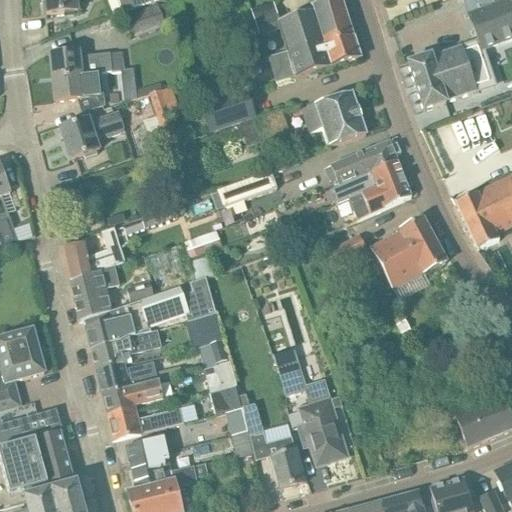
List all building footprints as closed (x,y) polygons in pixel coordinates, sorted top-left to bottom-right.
[(42,0),(44,15),(64,13),(65,17),(73,16),(73,13),(77,12),(76,2),(80,0),(42,0)] [(115,0),(122,16),(165,0),(115,0)] [(279,31),(287,54),(288,57),(321,48),(323,51),(354,41),(353,37),(352,37),(339,0),(332,0),(309,8),(311,13),(277,24),(271,4),(250,11),(259,38),(279,31)] [(494,8),(491,0),(463,0),(479,43),(430,59),(429,58),(408,65),(423,112),(476,95),(468,72),(487,65),(483,52),(511,40),(511,1),(505,3),(494,8)] [(157,6),(123,19),(131,40),(165,27),(164,24),(170,21),(165,6),(158,8),(157,6)] [(288,57),(287,54),(268,59),(276,86),(295,80),(295,81),(360,60),(354,41),(323,51),(321,48),(288,57)] [(100,75),(111,74),(109,56),(79,59),(79,53),(49,56),(52,81),(100,75)] [(100,75),(52,81),(54,106),(77,104),(81,116),(104,108),(100,75)] [(155,119),(164,145),(166,144),(169,154),(181,150),(160,91),(147,96),(150,104),(151,104),(156,118),(155,119)] [(237,127),(254,121),(245,94),(202,108),(211,135),(237,127)] [(308,137),(322,132),(328,149),(365,137),(350,95),(313,107),(300,112),(308,137)] [(450,149),(492,130),(481,108),(429,132),(443,163),(454,158),(450,149)] [(98,151),(95,141),(104,138),(105,141),(125,134),(118,113),(89,123),(88,121),(59,130),(69,161),(98,151)] [(237,127),(244,149),(287,135),(280,113),(254,122),(254,121),(237,127)] [(164,145),(155,119),(142,124),(151,150),(164,145)] [(333,190),(341,187),(396,163),(388,143),(331,168),(337,182),(331,184),(333,190)] [(347,201),(402,178),(396,163),(341,187),(347,201)] [(0,248),(0,250),(18,244),(2,198),(9,195),(0,168),(0,248)] [(269,173),(217,193),(223,210),(275,190),(269,173)] [(402,178),(347,201),(357,223),(411,199),(402,178)] [(511,228),(511,179),(511,178),(477,194),(455,205),(477,253),(499,242),(496,236),(511,228)] [(428,286),(422,276),(446,263),(423,220),(399,233),(400,234),(369,251),(398,303),(428,286)] [(71,283),(114,268),(124,264),(114,230),(101,234),(106,252),(86,259),(84,247),(64,251),(71,283)] [(200,256),(223,248),(217,232),(194,240),(200,256)] [(358,238),(327,254),(335,269),(366,253),(358,238)] [(114,268),(71,283),(70,284),(79,324),(100,317),(100,315),(110,313),(105,292),(119,289),(114,268)] [(100,317),(83,323),(85,330),(86,333),(89,344),(91,353),(117,346),(137,338),(136,334),(185,318),(187,324),(192,323),(214,316),(215,316),(205,280),(113,313),(110,313),(100,317)] [(149,286),(126,292),(129,303),(152,297),(149,286)] [(214,316),(192,323),(198,348),(220,342),(214,316)] [(0,413),(21,408),(15,383),(44,375),(32,333),(0,341),(0,413)] [(95,372),(125,365),(122,355),(131,352),(133,357),(161,350),(156,333),(137,338),(117,346),(91,353),(95,372)] [(220,342),(210,345),(217,368),(227,365),(220,342)] [(291,351),(271,358),(285,400),(298,396),(291,373),(297,371),(291,351)] [(102,399),(157,384),(153,365),(126,371),(125,365),(95,372),(102,399)] [(232,378),(220,381),(223,390),(235,387),(232,378)] [(107,418),(134,411),(134,408),(163,401),(162,398),(158,383),(157,384),(102,399),(107,418)] [(346,459),(329,402),(323,383),(303,389),(309,409),(299,412),(303,426),(295,428),(302,452),(314,448),(319,467),(346,459)] [(235,387),(223,390),(208,394),(214,417),(241,410),(235,387)] [(454,418),(467,451),(511,431),(511,420),(502,400),(454,418)] [(251,438),(252,438),(263,435),(255,408),(243,411),(251,438)] [(231,438),(247,434),(241,410),(226,414),(226,415),(225,416),(231,438)] [(37,440),(60,434),(58,428),(60,427),(56,411),(0,426),(0,447),(0,449),(37,440)] [(134,411),(107,418),(113,443),(183,426),(179,411),(137,421),(134,411)] [(37,440),(51,492),(56,511),(82,511),(76,486),(74,486),(60,434),(37,440)] [(247,434),(231,438),(236,460),(253,456),(247,434)] [(277,457),(270,458),(279,491),(304,484),(296,452),(295,452),(291,439),(274,444),(277,457)] [(37,440),(0,449),(1,450),(0,450),(0,462),(10,497),(24,493),(26,499),(51,492),(37,440)] [(162,462),(167,461),(163,440),(125,448),(128,463),(143,460),(145,474),(163,468),(162,462)] [(143,460),(128,463),(128,465),(129,464),(135,492),(172,483),(170,474),(167,461),(162,462),(163,468),(145,474),(143,460)] [(205,466),(170,474),(172,483),(135,492),(127,494),(131,511),(179,511),(175,491),(197,486),(195,481),(207,478),(205,466)] [(511,466),(494,474),(508,504),(511,511),(511,466)] [(472,511),(463,481),(429,491),(435,511),(472,511)] [(56,511),(51,492),(26,499),(24,500),(27,511),(24,511),(56,511)] [(380,504),(382,511),(434,511),(429,494),(419,497),(418,494),(380,504)] [(502,511),(494,494),(478,501),(483,511),(502,511)]
